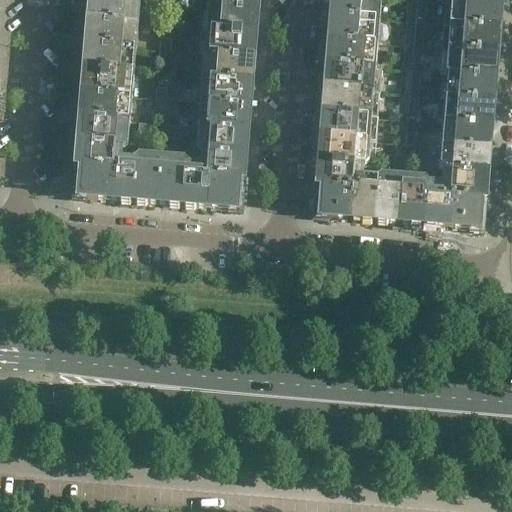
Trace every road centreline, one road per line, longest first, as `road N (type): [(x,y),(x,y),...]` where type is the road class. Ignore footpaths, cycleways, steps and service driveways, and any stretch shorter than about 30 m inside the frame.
road 1 (unclassified): [(0,465),(511,507)]
road 2 (secondary): [(511,418),(128,385)]
road 3 (residential): [(16,227),(280,249)]
road 4 (residential): [(280,249),(301,0)]
road 5 (unknown): [(80,0),(64,231)]
road 6 (residential): [(20,181),(35,0)]
road 7 (residential): [(502,281),(474,264),(333,253)]
road 8 (secondary): [(128,385),(0,355)]
road 9 (secondary): [(0,394),(128,385)]
